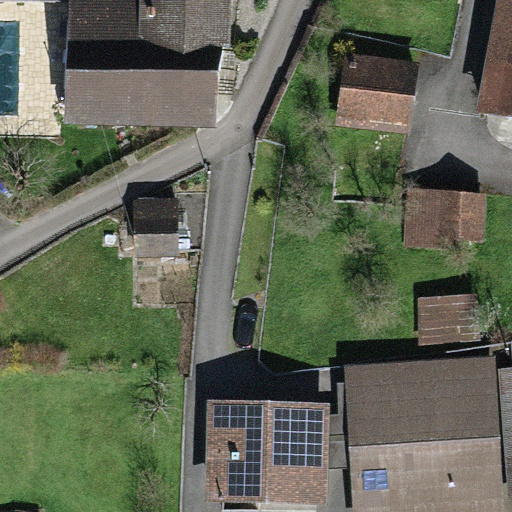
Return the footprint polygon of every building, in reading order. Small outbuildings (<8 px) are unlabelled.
[(134,0),(135,8),(68,7),(66,124),(204,127),(205,56),(219,56),(220,0),(134,0)] [(511,0),(492,0),(469,122),(511,130),(511,0)] [(347,66),(328,182),(380,191),(399,75),(347,66)] [(478,200),(417,198),(415,253),(477,255),(478,200)] [(168,210),(131,211),(132,260),(170,259),(168,210)] [(493,511),(488,380),(348,386),(352,511),(493,511)] [(320,412),(201,412),(201,505),(320,505),(320,412)]
